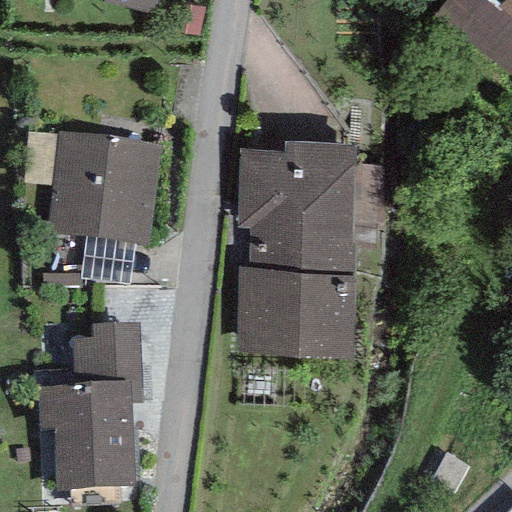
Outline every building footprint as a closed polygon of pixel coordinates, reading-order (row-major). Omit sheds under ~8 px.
[(156,0),(110,0),(152,13),(156,0)] [(492,0),(447,0),(432,18),(511,84),(511,0),(504,0),(499,6),(492,0)] [(158,143),(59,132),(48,232),(147,242),(158,143)] [(282,152),(238,150),(235,228),(248,228),(247,268),(236,268),(233,356),(349,360),(354,226),(379,227),(381,165),(354,164),(355,146),(282,143),(282,152)] [(69,340),(72,386),(126,382),(127,404),(143,403),(137,323),(91,326),(92,338),(69,340)] [(72,386),(35,388),(38,431),(53,430),(57,490),(132,485),(127,404),(126,382),(72,386)]
